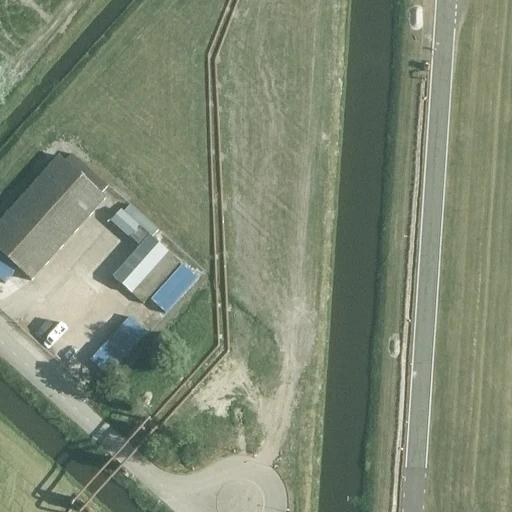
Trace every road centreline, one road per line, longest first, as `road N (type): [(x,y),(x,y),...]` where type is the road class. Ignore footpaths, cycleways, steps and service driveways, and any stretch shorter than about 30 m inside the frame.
road 1 (unclassified): [(175,497),(0,348)]
road 2 (unclassified): [(279,511),(272,485),(241,464),(175,497)]
